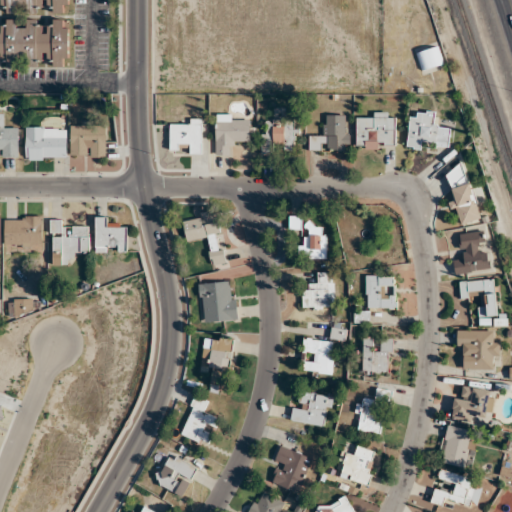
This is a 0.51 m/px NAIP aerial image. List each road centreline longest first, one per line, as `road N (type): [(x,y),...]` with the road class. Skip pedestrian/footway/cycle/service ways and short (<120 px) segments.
road 1 (residential): [(393,511),(419,430),(430,356),(420,213),(407,191),(0,186)]
road 2 (residential): [(97,511),(150,421),(170,343),(139,137),(138,0)]
road 3 (residential): [(212,511),(254,431),(267,380),(268,290),(252,185)]
road 4 (residential): [(55,346),(0,484)]
